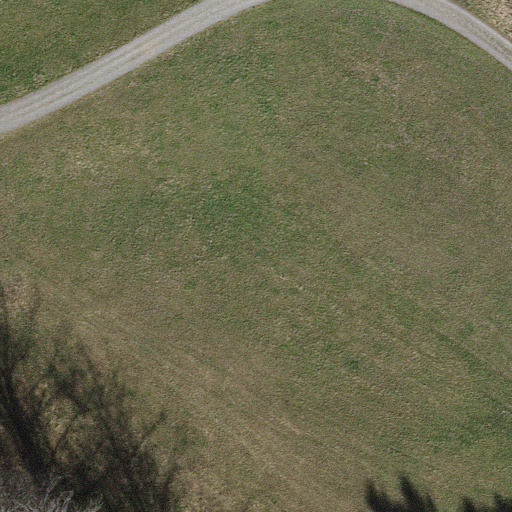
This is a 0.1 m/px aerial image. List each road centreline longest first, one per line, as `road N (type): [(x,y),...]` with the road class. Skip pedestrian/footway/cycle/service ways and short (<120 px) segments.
road 1 (track): [(0,127),(248,0)]
road 2 (track): [(409,0),(433,7),(511,62)]
